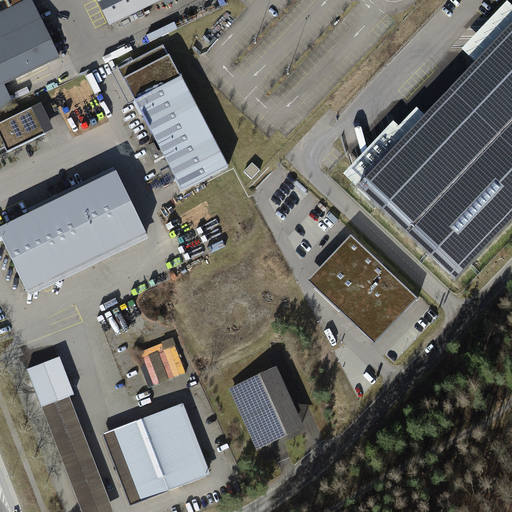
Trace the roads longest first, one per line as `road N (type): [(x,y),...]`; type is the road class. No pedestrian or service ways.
road 1 (unknown): [(471,316),(317,170),(317,160),(477,0)]
road 2 (unclassified): [(511,271),(365,433),(242,511)]
road 3 (track): [(326,511),(511,405)]
